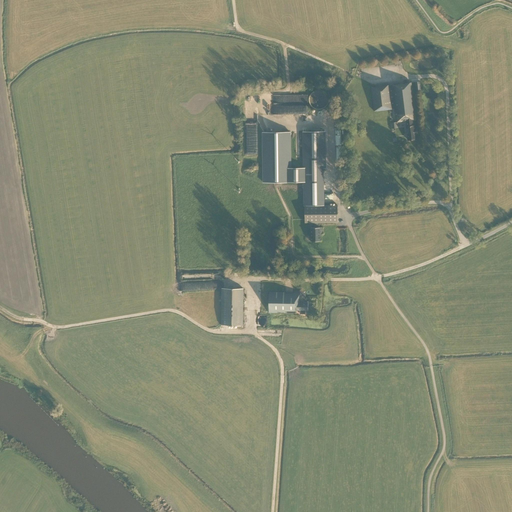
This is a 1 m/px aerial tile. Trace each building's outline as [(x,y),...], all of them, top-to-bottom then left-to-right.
[(392,108),(394,108),(395,112),(395,116),(396,122),(406,121),(407,126),(406,126),(408,140),(416,139),(416,133),(417,133),(417,129),(415,129),(415,125),(413,125),(413,120),(416,120),(411,82),(391,85),(391,84),(371,86),(374,111),(392,108)] [(321,90),(319,90),(316,90),(314,91),(312,92),(311,94),(310,95),(309,97),(309,99),(309,101),(310,103),(311,104),(312,106),(314,107),(317,108),(317,109),(321,109),(323,108),(325,107),(327,104),(328,102),(328,99),(328,97),(327,95),(326,93),(325,92),(323,90),(321,90)] [(262,132),(263,182),(291,182),(303,182),(304,182),(304,187),(305,205),(305,219),(305,222),(314,222),(314,227),(311,227),(311,241),(320,241),(320,234),(323,234),(323,227),(319,227),(319,222),(338,222),(337,205),(324,205),(323,168),(324,168),(325,168),(324,131),(304,132),(303,132),(304,148),(304,168),(291,168),(290,132),(262,132)] [(243,288),(221,288),(221,324),(243,325),(243,288)] [(269,292),(268,312),(296,313),(296,310),(300,310),(300,314),(305,314),(305,310),(308,310),(308,303),(300,302),(300,292),(269,292)]
